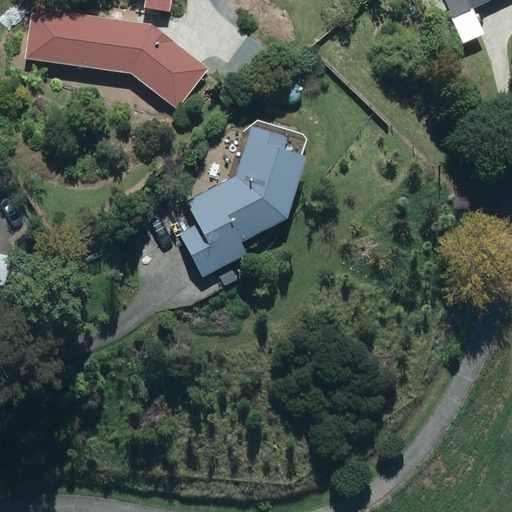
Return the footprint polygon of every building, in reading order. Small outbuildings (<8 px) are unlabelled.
[(448,0),(457,17),(493,0),(448,0)] [(36,8),(29,57),(133,71),(179,107),(211,67),(157,24),(36,8)] [(262,79),(277,58),(259,46),(245,67),(262,79)] [(479,61),(462,67),(471,90),(487,84),(479,61)] [(203,222),(185,232),(208,275),(252,251),(247,241),(293,216),(311,154),(289,148),(292,135),(256,124),(239,175),(192,200),(203,222)] [(0,282),(8,284),(9,276),(20,278),(24,255),(0,250),(0,282)]
